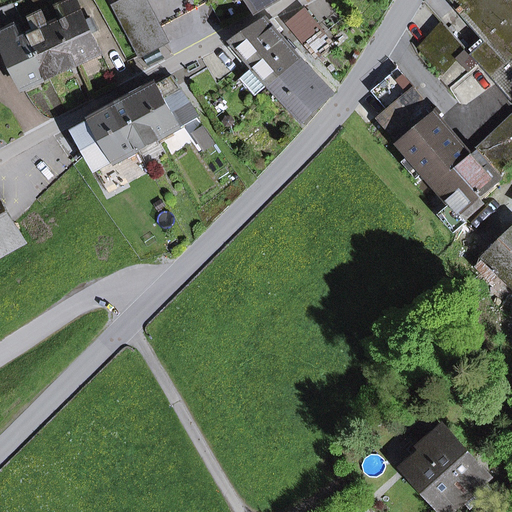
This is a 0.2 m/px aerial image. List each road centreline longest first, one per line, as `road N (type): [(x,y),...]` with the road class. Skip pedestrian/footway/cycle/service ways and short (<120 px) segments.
road 1 (tertiary): [(167,286),(313,142),(410,0)]
road 2 (residential): [(0,156),(289,0)]
road 3 (tertiary): [(0,451),(167,286)]
road 4 (residential): [(167,286),(115,287),(0,354)]
